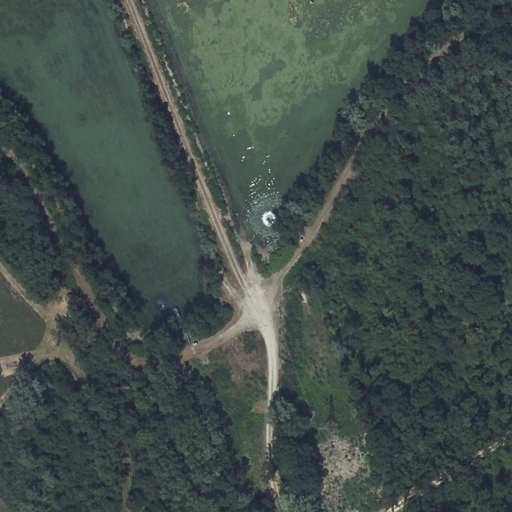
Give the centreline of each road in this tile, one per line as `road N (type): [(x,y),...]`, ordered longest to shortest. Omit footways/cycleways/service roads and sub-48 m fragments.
road 1 (track): [(511,8),(440,51),(384,115),(256,314),(163,364),(118,350),(0,140)]
road 2 (track): [(129,0),(274,345),(272,476),(282,511)]
road 3 (track): [(511,435),(385,511)]
